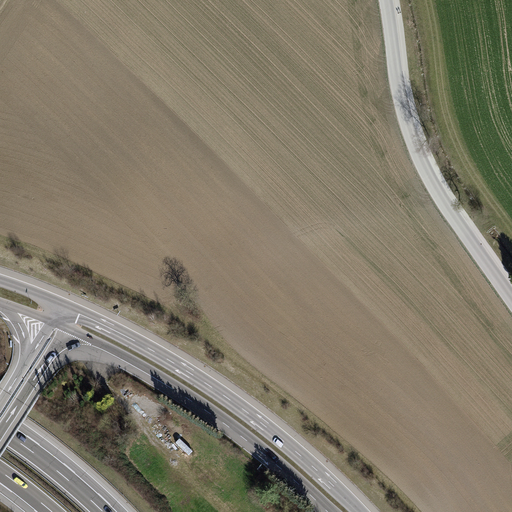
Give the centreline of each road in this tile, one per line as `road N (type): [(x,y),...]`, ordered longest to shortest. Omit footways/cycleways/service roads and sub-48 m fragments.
road 1 (secondary): [(360,511),(218,391),(72,308)]
road 2 (residential): [(390,0),(402,94),(425,162),(511,293)]
road 3 (secondary): [(67,328),(206,410),(328,511)]
road 4 (track): [(220,511),(77,348)]
road 5 (motorway): [(104,511),(0,428)]
road 6 (motorway): [(0,434),(67,328)]
